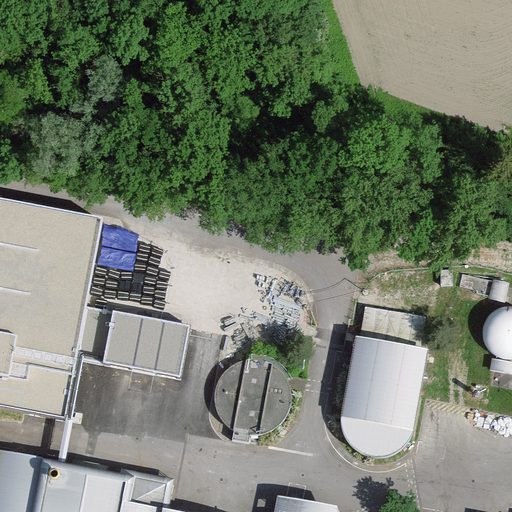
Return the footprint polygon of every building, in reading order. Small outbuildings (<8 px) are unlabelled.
[(105,221),(0,200),(0,412),(66,425),(79,360),(105,221)] [(509,284),(495,281),(491,299),(505,302),(509,284)] [(182,373),(191,323),(91,304),(81,354),(182,373)] [(427,339),(430,312),(368,305),(365,332),(427,339)] [(511,308),(501,310),(493,315),(488,321),(485,329),(485,337),(487,345),(492,352),(499,357),(505,359),(511,359),(511,308)] [(429,351),(357,339),(342,419),(342,427),(344,435),(349,443),(355,450),(362,454),(368,456),(376,457),(384,457),(392,456),(400,452),(406,447),(410,440),(415,430),(420,400),(429,351)] [(250,435),(260,435),(270,432),(277,428),(282,423),(288,415),(291,404),(291,391),(289,384),(286,377),(281,371),(275,366),(267,362),(268,357),(259,354),(251,354),(251,360),(243,360),(235,364),(229,368),(222,375),(219,381),(216,388),(215,397),(216,406),(219,415),(223,421),(227,426),(234,430),(233,441),(249,443),(250,435)] [(511,362),(493,360),(491,371),(511,373),(511,362)] [(60,465),(0,452),(0,511),(167,511),(162,511),(166,486),(60,465)] [(339,511),(338,509),(279,498),(276,511),(339,511)]
